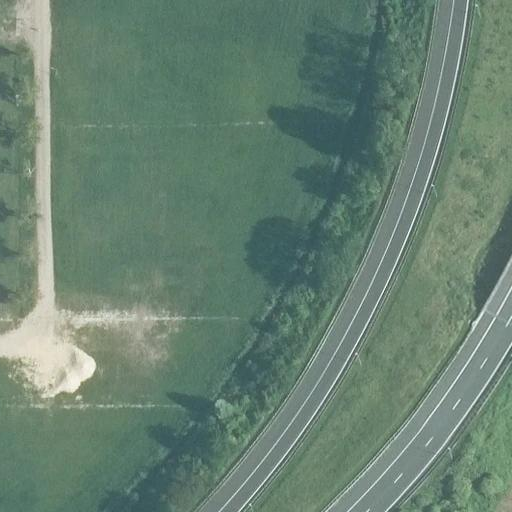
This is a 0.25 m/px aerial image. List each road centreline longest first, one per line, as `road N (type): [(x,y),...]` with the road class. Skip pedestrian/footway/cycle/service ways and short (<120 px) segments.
road 1 (motorway): [(461,0),(445,94),(399,245),(289,439),(230,511)]
road 2 (motorway): [(511,320),(467,392),(369,511)]
